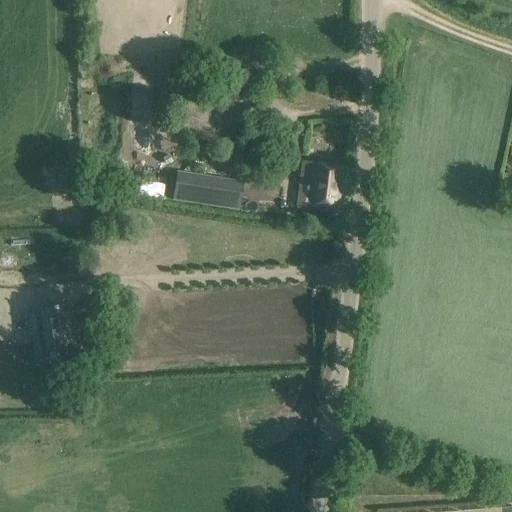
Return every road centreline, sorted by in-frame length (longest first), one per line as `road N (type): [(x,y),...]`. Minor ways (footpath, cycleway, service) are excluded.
road 1 (unclassified): [(322,511),(369,165),(373,0)]
road 2 (track): [(511,54),(386,0)]
